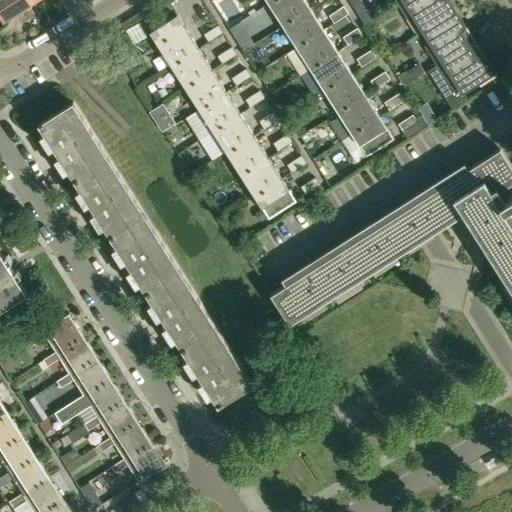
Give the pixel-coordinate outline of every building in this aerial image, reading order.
[(0,0),(0,15),(4,21),(34,2),(32,0),(0,0)] [(305,0),(273,0),(269,3),(283,24),(310,7),(305,0)] [(361,0),(349,0),(356,9),(364,3),(361,0)] [(417,35),(424,30),(456,10),(449,0),(404,0),(398,4),(417,35)] [(349,13),(344,6),(330,15),(334,22),(349,13)] [(310,7),(283,24),(296,46),(324,29),(310,7)] [(437,65),(471,43),(461,27),(465,24),(456,10),(424,30),(431,41),(424,45),(437,65)] [(177,14),(150,32),(171,65),(199,48),(177,14)] [(374,20),(366,25),(372,35),(375,33),(378,31),(378,28),(379,24),(375,19),(375,20),(374,20)] [(209,41),(223,32),(218,24),(204,33),(209,41)] [(362,35),(358,28),(343,37),(348,44),(362,35)] [(324,29),(296,46),(310,68),(338,50),(324,29)] [(471,43),(437,65),(449,85),(456,80),(463,92),(479,82),(481,85),(497,75),(486,56),(482,59),(471,43)] [(223,62),(236,53),(231,45),(218,55),(223,62)] [(199,48),(171,65),(185,86),(212,69),(199,48)] [(376,57),(372,49),(357,59),(362,66),(376,57)] [(338,50),(310,68),(324,90),(351,72),(338,50)] [(398,77),(404,86),(427,72),(421,63),(398,77)] [(236,84),(250,75),(245,67),(231,77),(236,84)] [(212,69),(185,86),(198,108),(226,91),(212,69)] [(390,79),(385,71),(371,80),(376,88),(390,79)] [(351,72),(324,90),(338,111),(365,94),(351,72)] [(153,84),(148,87),(151,93),(156,90),(153,84)] [(251,106),(264,97),(259,89),(245,99),(251,106)] [(226,91),(198,108),(212,130),(240,113),(226,91)] [(404,100),(399,93),(385,102),(390,109),(404,100)] [(365,94),(338,111),(352,133),(379,116),(365,94)] [(73,101),(39,123),(75,180),(109,158),(73,101)] [(429,124),(438,119),(433,111),(429,110),(423,114),(429,124)] [(264,127),(278,118),(273,111),(259,121),(264,127)] [(240,113),(212,130),(226,152),(253,135),(240,113)] [(418,122),(413,115),(399,124),(404,131),(418,122)] [(379,116),(352,133),(366,155),(393,138),(379,116)] [(161,124),(158,126),(161,132),(165,130),(175,123),(171,117),(161,124)] [(278,150),(292,140),(287,133),(273,143),(278,150)] [(253,135),(226,152),(240,173),(267,156),(253,135)] [(511,221),(508,216),(511,213),(511,210),(510,208),(511,206),(511,196),(506,201),(499,190),(511,182),(511,163),(502,147),(436,189),(444,201),(455,219),(469,210),(483,231),(478,234),(511,288),(511,221)] [(291,171),(306,162),(301,154),(287,163),(291,171)] [(267,156),(240,173),(254,195),(281,178),(267,156)] [(109,158),(75,180),(111,236),(145,214),(109,158)] [(319,183),(315,177),(315,176),(300,186),(305,193),(319,183)] [(281,178),(254,195),(268,218),(295,200),(281,178)] [(444,201),(436,189),(410,205),(271,293),(290,324),(429,235),(455,219),(444,201)] [(145,214),(111,236),(147,293),(181,271),(145,214)] [(0,248),(0,308),(28,292),(0,248)] [(181,271),(147,293),(183,349),(217,327),(181,271)] [(69,312),(30,338),(34,345),(47,336),(56,351),(43,359),(44,359),(83,334),(69,312)] [(217,327),(183,349),(219,406),(253,384),(217,327)] [(83,334),(44,359),(47,365),(60,358),(70,373),(97,356),(83,334)] [(110,377),(97,356),(70,373),(57,381),(58,381),(61,387),(74,379),(83,394),(110,377)] [(97,416),(124,399),(110,377),(83,394),(70,402),(71,403),(55,413),(62,423),(91,406),(97,415),(97,416)] [(42,410),(33,397),(25,402),(33,415),(42,410)] [(0,398),(0,417),(8,412),(0,398)] [(97,416),(97,415),(68,435),(73,443),(89,432),(88,430),(101,422),(111,437),(137,420),(124,399),(97,416)] [(8,412),(0,417),(0,446),(22,433),(8,412)] [(45,433),(53,428),(47,418),(39,423),(45,433)] [(115,443),(124,458),(151,440),(137,420),(111,437),(97,445),(101,451),(115,443)] [(22,433),(0,446),(0,457),(9,471),(36,455),(22,433)] [(151,440),(124,458),(111,466),(115,473),(128,464),(139,481),(165,463),(151,440)] [(36,455),(9,471),(0,476),(0,485),(13,478),(22,493),(49,476),(36,455)] [(22,493),(9,501),(13,508),(27,500),(34,511),(39,511),(63,497),(49,476),(22,493)] [(79,487),(84,496),(95,490),(89,480),(79,487)] [(72,511),(63,497),(39,511),(72,511)]
